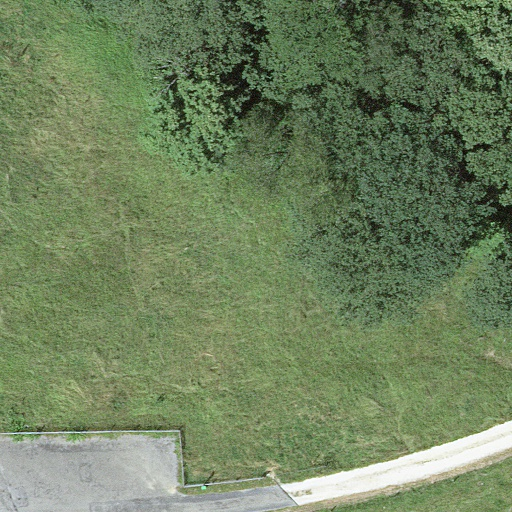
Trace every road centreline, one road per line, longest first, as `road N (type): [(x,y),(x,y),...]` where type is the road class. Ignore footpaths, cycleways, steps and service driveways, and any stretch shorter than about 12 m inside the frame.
road 1 (unclassified): [(290,493),(0,504)]
road 2 (track): [(511,432),(373,478),(290,493)]
